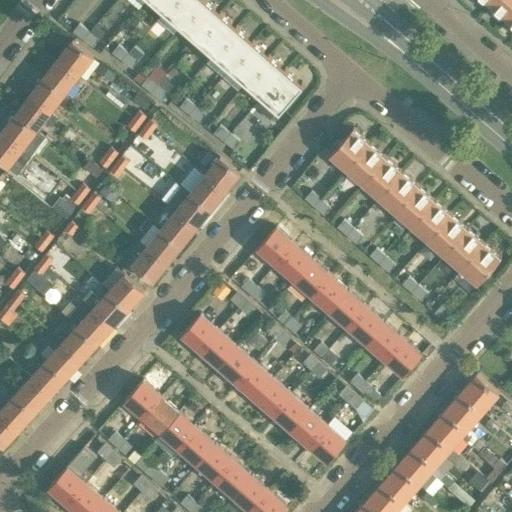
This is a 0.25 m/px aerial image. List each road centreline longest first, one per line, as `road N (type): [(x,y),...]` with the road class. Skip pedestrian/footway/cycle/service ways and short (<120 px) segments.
road 1 (residential): [(351,72),(207,258),(0,481)]
road 2 (residential): [(315,511),(511,290)]
road 3 (residential): [(511,213),(351,72)]
road 4 (tertiary): [(319,0),(422,69)]
